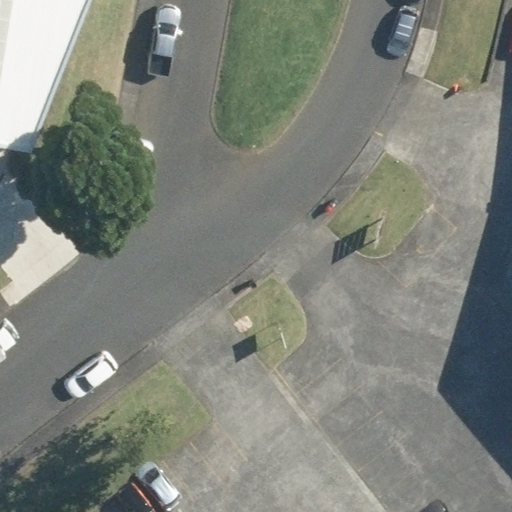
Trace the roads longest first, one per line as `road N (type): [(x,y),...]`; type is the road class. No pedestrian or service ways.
road 1 (residential): [(159,265),(197,0)]
road 2 (residential): [(394,0),(359,84),(286,178)]
road 3 (residential): [(0,388),(159,265)]
road 4 (residential): [(286,178),(159,265)]
